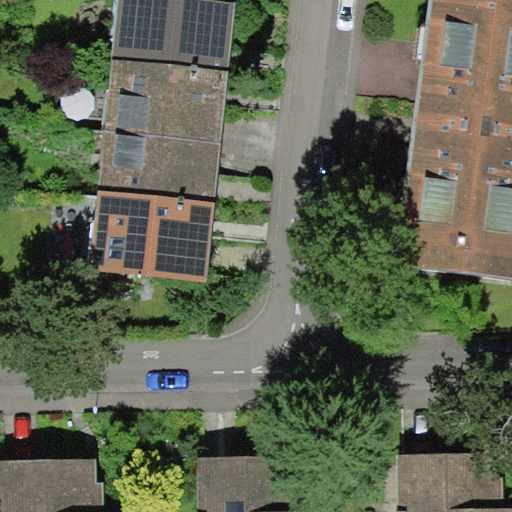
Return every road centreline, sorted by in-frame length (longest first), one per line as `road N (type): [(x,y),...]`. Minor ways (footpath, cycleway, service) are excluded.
road 1 (residential): [(295,367),(333,0)]
road 2 (residential): [(295,367),(0,371)]
road 3 (residential): [(511,367),(295,367)]
